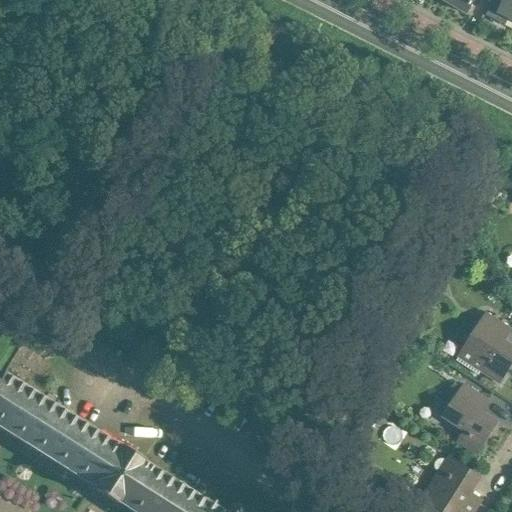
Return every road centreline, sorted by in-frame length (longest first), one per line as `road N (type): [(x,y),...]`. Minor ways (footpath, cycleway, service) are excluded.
road 1 (track): [(271,476),(52,333)]
road 2 (secondary): [(511,103),(310,0)]
